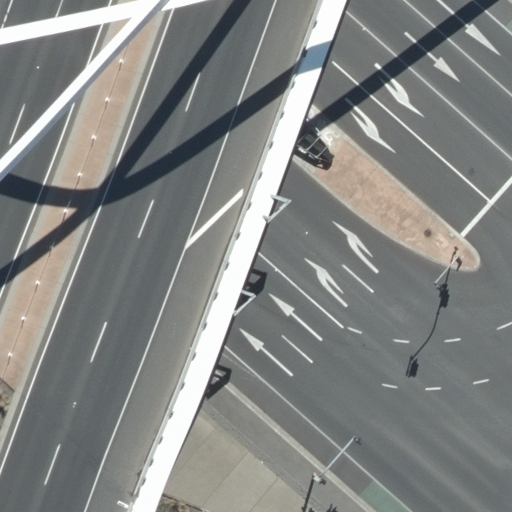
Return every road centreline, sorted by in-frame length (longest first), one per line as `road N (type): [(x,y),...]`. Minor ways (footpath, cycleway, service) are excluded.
road 1 (primary): [(492,511),(0,80)]
road 2 (trunk): [(221,0),(36,511)]
road 3 (trunk): [(0,151),(54,0)]
road 4 (primary): [(394,0),(511,105)]
